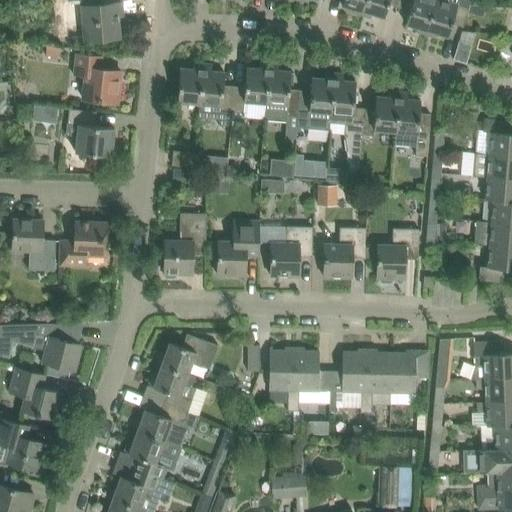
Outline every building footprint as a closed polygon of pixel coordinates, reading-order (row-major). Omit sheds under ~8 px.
[(102,4),(101,0),(70,0),(70,3),(64,3),(66,27),(83,25),(85,42),(100,40),(120,38),(118,16),(123,16),(122,2),(102,4)] [(342,0),(342,4),(355,8),(353,12),(362,15),(366,0),(342,0)] [(366,0),(362,15),(371,18),(372,14),(384,17),(388,4),(399,7),(401,0),(366,0)] [(401,0),(399,7),(410,10),(406,24),(418,27),(416,31),(426,34),(436,0),(401,0)] [(463,26),(467,12),(470,4),(470,0),(436,0),(426,34),(435,37),(436,33),(448,37),(452,23),(463,26)] [(59,57),(60,47),(46,45),(45,55),(59,57)] [(117,103),(120,71),(101,69),(102,55),(77,53),(74,74),(86,76),(84,99),(97,101),(117,103)] [(266,98),(268,63),(260,62),(259,69),(246,68),(245,87),(233,86),(232,113),(242,114),(244,96),(266,98)] [(199,103),(203,64),(194,63),(193,69),(180,68),(177,101),(199,103)] [(264,116),(264,120),(284,121),(285,118),(285,115),(297,116),(299,90),(289,89),(291,71),(277,70),(278,64),(268,63),(266,98),(264,116)] [(231,126),(232,113),(233,86),(223,85),(224,72),(211,71),(212,64),(203,64),(199,103),(198,117),(220,118),(219,125),(231,126)] [(330,122),(334,73),(325,72),(325,79),(312,77),(311,91),(299,90),(297,116),(296,128),(330,130),(330,122)] [(359,177),(362,134),(365,108),(354,108),(356,81),(343,80),(343,74),(334,73),(330,122),(345,123),(344,132),(349,176),(359,177)] [(395,131),(398,91),(390,91),(389,97),(376,96),(375,109),(365,108),(362,134),(374,134),(374,129),(395,131)] [(427,155),(428,148),(430,114),(419,113),(421,100),(408,99),(408,92),(398,91),(395,131),(394,144),(416,146),(415,154),(427,155)] [(35,118),(59,121),(61,106),(37,103),(35,118)] [(67,121),(65,133),(77,135),(75,152),(111,156),(114,127),(94,125),(96,112),(69,109),(67,121)] [(511,132),(511,133),(511,121),(484,119),(483,130),(477,129),(475,153),(511,156),(511,132)] [(286,127),(285,138),(296,139),(296,128),(286,127)] [(442,150),(443,133),(435,132),(433,150),(442,150)] [(440,166),(442,150),(433,150),(432,165),(440,166)] [(196,168),(197,153),(173,151),(172,165),(196,168)] [(511,178),(511,156),(475,153),(473,175),(486,176),(511,178)] [(327,167),(326,181),(346,183),(347,169),(327,167)] [(213,176),(212,188),(228,189),(229,177),(213,176)] [(511,201),(511,178),(486,176),(484,201),(492,201),(492,200),(511,201)] [(438,195),(439,178),(431,177),(430,194),(438,195)] [(275,192),(276,180),(261,179),(261,192),(275,192)] [(318,199),(318,205),(329,205),(329,194),(336,194),(336,186),(318,185),(318,199)] [(430,194),(429,210),(437,211),(438,195),(430,194)] [(511,201),(492,200),(492,201),(491,222),(511,223),(511,201)] [(206,235),(206,224),(207,213),(180,213),(180,224),(180,240),(165,240),(164,274),(165,274),(165,278),(176,278),(176,274),(192,274),(192,254),(206,255),(206,235)] [(54,270),(55,260),(56,240),(42,239),(43,219),(13,218),(12,238),(12,250),(29,251),(29,269),(54,270)] [(107,256),(108,222),(74,220),(74,240),(60,240),(60,260),(60,265),(85,266),(86,255),(107,256)] [(435,240),(436,222),(428,221),(426,239),(435,240)] [(511,223),(491,222),(491,223),(476,222),(474,245),(489,246),(490,244),(511,246),(511,223)] [(259,256),(259,236),(259,226),(233,225),(233,242),(218,241),(218,255),(217,275),(245,275),(246,255),(259,256)] [(312,257),(312,237),(313,227),(286,226),(286,243),(271,242),(271,256),(270,276),(298,276),(299,257),(312,257)] [(365,258),(366,238),(366,228),(340,227),(340,244),(325,243),(324,257),(324,277),(352,278),(352,258),(365,258)] [(418,259),(419,239),(419,228),(392,228),(392,244),(377,244),(377,247),(377,258),(377,278),(379,278),(379,280),(382,282),(390,283),(393,280),(393,278),(405,279),(405,259),(418,259)] [(433,256),(435,240),(426,239),(425,255),(433,256)] [(511,269),(511,246),(490,244),(489,246),(488,266),(480,265),(478,280),(507,282),(508,269),(511,269)] [(366,247),(365,258),(377,258),(377,247),(366,247)] [(433,287),(434,277),(424,276),(423,287),(433,287)] [(64,339),(68,323),(53,323),(33,324),(0,324),(0,355),(9,358),(14,342),(45,350),(42,362),(75,371),(82,344),(64,339)] [(160,354),(157,363),(161,365),(161,364),(188,374),(192,363),(199,365),(211,362),(218,345),(208,341),(187,333),(182,347),(169,342),(165,355),(160,354)] [(440,339),(436,374),(450,374),(453,338),(440,339)] [(474,365),(470,378),(476,378),(485,378),(511,376),(511,352),(502,353),(502,341),(474,342),(475,362),(475,365),(474,365)] [(248,371),(260,371),(260,365),(260,345),(247,345),(248,365),(248,371)] [(269,369),(268,390),(269,390),(287,391),(287,396),(287,411),(293,412),(295,348),(285,347),(285,350),(270,349),(269,369)] [(330,390),(330,371),(319,371),(319,351),(304,350),(304,348),(295,348),(293,412),(298,412),(299,391),(318,391),(318,390),(330,390)] [(330,405),(330,411),(336,411),(336,405),(337,390),(341,390),(341,392),(342,392),(342,401),(360,402),(360,413),(366,413),(367,349),(357,349),(357,351),(342,351),(342,371),(330,371),(330,390),(330,405)] [(365,424),(365,433),(376,433),(377,422),(371,422),(371,413),(371,404),(390,404),(390,403),(390,393),(393,393),(394,352),(377,352),(377,349),(367,349),(366,413),(365,424)] [(390,393),(390,403),(416,404),(416,393),(415,393),(415,379),(427,379),(428,370),(428,350),(406,350),(406,352),(394,352),(393,393),(390,393)] [(188,374),(161,364),(161,365),(156,377),(152,376),(149,385),(167,392),(163,403),(187,412),(196,387),(192,386),(195,377),(188,374)] [(54,419),(61,392),(42,387),(45,374),(26,369),(16,366),(10,391),(25,396),(22,410),(35,414),(54,419)] [(511,376),(485,378),(476,378),(476,389),(486,389),(486,401),(511,400),(511,376)] [(442,403),(443,387),(435,386),(434,402),(442,403)] [(511,400),(486,401),(477,402),(477,412),(486,413),(487,426),(495,426),(495,425),(511,424),(511,400)] [(441,420),(442,403),(434,402),(432,419),(441,420)] [(136,421),(132,430),(137,432),(137,431),(163,441),(163,440),(171,443),(171,444),(180,448),(188,425),(194,428),(198,416),(187,412),(163,403),(159,414),(145,409),(140,422),(136,421)] [(45,443),(26,438),(29,425),(10,420),(1,417),(0,419),(0,462),(6,464),(7,462),(38,470),(45,443)] [(487,449),(511,447),(511,424),(495,425),(495,426),(495,438),(487,438),(487,449)] [(223,436),(222,436),(233,441),(237,431),(226,427),(223,436)] [(128,443),(124,452),(143,459),(139,470),(163,479),(167,468),(168,468),(172,469),(180,448),(171,444),(171,443),(163,440),(163,441),(137,431),(137,432),(132,444),(128,443)] [(438,451),(439,434),(431,433),(429,450),(438,451)] [(482,449),(479,449),(480,462),(481,473),(488,473),(511,471),(511,447),(487,449),(482,449)] [(437,467),(438,451),(429,450),(428,466),(437,467)] [(217,451),(213,460),(224,464),(228,455),(217,451)] [(213,460),(211,466),(222,471),(224,464),(213,460)] [(399,505),(399,485),(400,466),(380,466),(379,504),(399,505)] [(174,483),(163,479),(139,470),(135,481),(121,476),(116,489),(111,487),(108,497),(112,499),(112,498),(139,508),(146,510),(150,511),(153,511),(161,491),(170,494),(174,483)] [(511,471),(488,473),(489,484),(478,485),(478,508),(511,507),(511,471)] [(302,474),(302,472),(294,473),(296,497),(307,496),(306,474),(302,474)] [(294,473),(282,474),(282,475),(284,497),(296,497),(294,473)] [(0,511),(28,511),(34,494),(0,484),(0,511)] [(204,485),(201,492),(213,495),(215,489),(204,485)] [(231,511),(237,496),(217,490),(208,511),(231,511)] [(103,510),(102,511),(145,511),(146,510),(139,508),(112,498),(112,499),(108,511),(103,510)]
